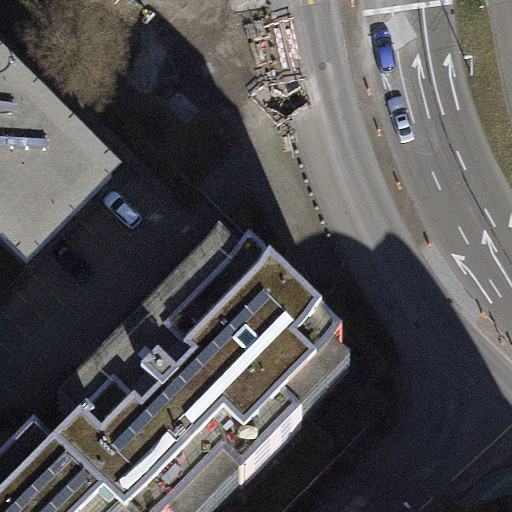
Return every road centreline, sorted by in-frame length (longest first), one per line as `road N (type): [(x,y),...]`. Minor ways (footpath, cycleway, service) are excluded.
road 1 (tertiary): [(511,337),(431,238),(401,177),(353,0)]
road 2 (residential): [(511,398),(391,511)]
